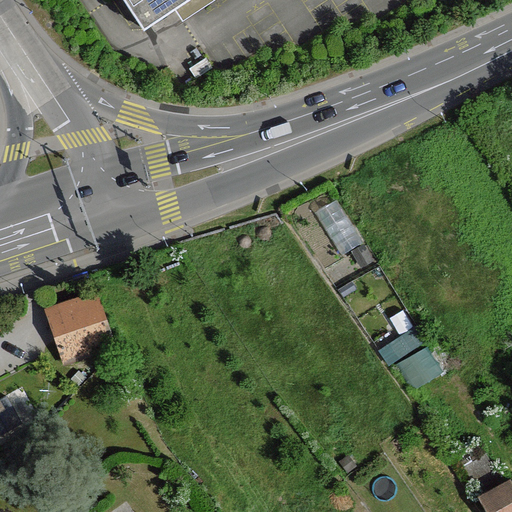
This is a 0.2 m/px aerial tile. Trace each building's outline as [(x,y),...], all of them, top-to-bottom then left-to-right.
[(127,0),(147,29),(191,0),(127,0)] [(345,249),(365,239),(344,198),(324,208),(345,249)] [(98,295),(49,311),(58,336),(66,362),(113,345),(100,302),(98,295)] [(419,322),(383,344),(394,361),(430,340),(419,322)] [(431,341),(402,359),(418,385),(447,368),(431,341)] [(9,398),(0,402),(0,435),(23,422),(9,398)] [(465,468),(482,498),(506,484),(487,454),(465,468)] [(511,511),(511,481),(506,484),(482,498),(489,511),(511,511)]
